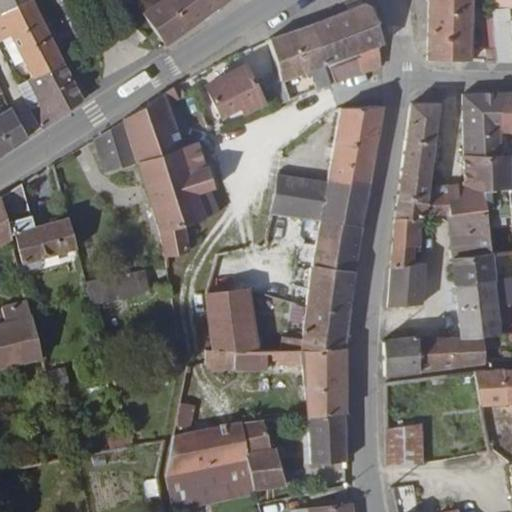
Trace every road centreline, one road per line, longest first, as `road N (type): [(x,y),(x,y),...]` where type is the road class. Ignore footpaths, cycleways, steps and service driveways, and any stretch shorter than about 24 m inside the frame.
road 1 (tertiary): [(372,511),(365,341),(399,74)]
road 2 (tertiary): [(270,0),(0,175)]
